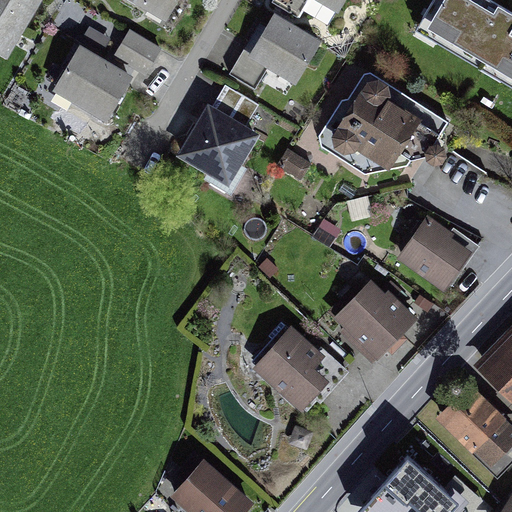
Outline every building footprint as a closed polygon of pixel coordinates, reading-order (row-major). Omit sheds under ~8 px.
[(41,0),(0,0),(0,53),(8,58),(41,0)] [(177,0),(132,0),(166,20),(177,0)] [(344,0),(272,0),(272,1),(298,16),(307,0),(322,0),(338,10),(344,0)] [(511,8),(498,0),(430,0),(415,26),(511,83),(511,8)] [(322,38),(275,10),(250,51),(244,47),(229,73),(255,88),(268,65),(296,82),(322,38)] [(162,47),(130,28),(114,55),(146,75),(162,47)] [(134,73),(81,42),(53,88),(107,119),(134,73)] [(449,120),(371,70),(364,72),(349,96),(342,98),(319,134),(321,145),(365,174),(407,165),(413,157),(426,155),(427,156),(434,160),(442,159),(447,151),(445,143),(438,139),(437,139),(449,120)] [(214,104),(207,100),(176,154),(229,185),(261,131),(248,124),(260,104),(226,84),(214,104)] [(428,212),(397,256),(445,290),(449,284),(452,286),(481,245),(454,226),(452,229),(428,212)] [(371,276),(333,315),(344,325),(339,330),(373,363),(418,316),(389,287),(385,291),(371,276)] [(291,322),(252,365),(302,410),(304,408),(307,411),(317,400),(321,403),(349,371),(321,345),(319,347),(291,322)] [(511,322),(473,362),(511,400),(511,322)] [(470,378),(433,415),(498,478),(511,464),(511,421),(506,416),(507,415),(470,378)] [(245,511),(256,501),(204,455),(202,458),(195,452),(179,470),(185,476),(169,493),(190,511),(245,511)] [(409,453),(355,511),(479,511),(489,502),(455,471),(443,484),(409,453)] [(511,511),(511,491),(499,511),(511,511)]
